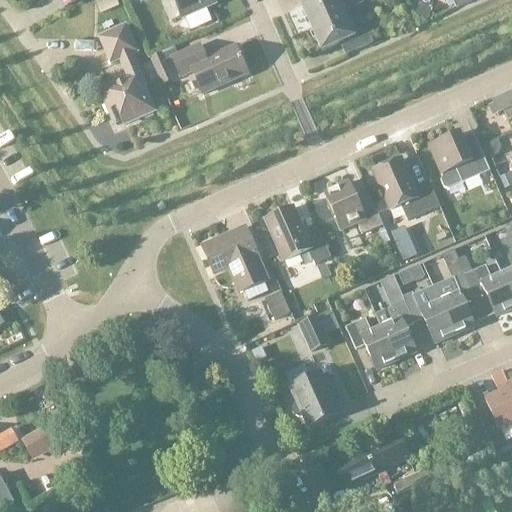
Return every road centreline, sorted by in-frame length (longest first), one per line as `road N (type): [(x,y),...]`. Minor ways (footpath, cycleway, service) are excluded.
road 1 (unclassified): [(306,511),(226,359),(124,285)]
road 2 (unclassified): [(124,285),(168,227),(319,157)]
road 3 (unclassified): [(319,157),(511,73)]
road 4 (residential): [(319,157),(249,0)]
road 5 (residential): [(72,340),(0,191)]
road 6 (residential): [(369,414),(511,351)]
